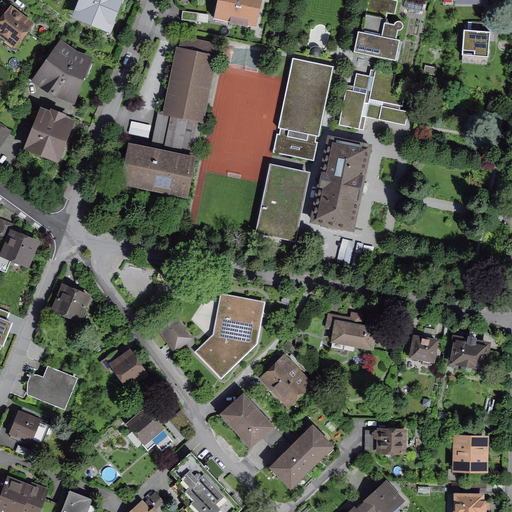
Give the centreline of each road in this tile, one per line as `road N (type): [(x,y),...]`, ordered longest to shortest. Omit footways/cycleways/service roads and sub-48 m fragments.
road 1 (residential): [(511,317),(102,240)]
road 2 (residential): [(69,229),(158,0)]
road 3 (residential): [(102,240),(102,284),(199,415),(203,433)]
road 4 (residential): [(0,403),(69,229)]
